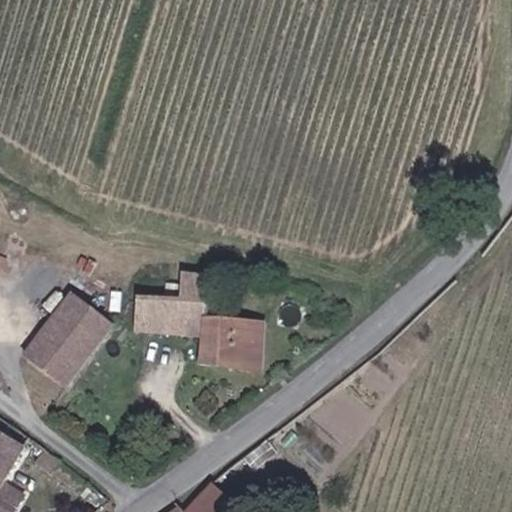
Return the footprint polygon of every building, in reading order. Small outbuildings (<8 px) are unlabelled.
[(26,357),(66,387),(114,322),(75,293),(26,357)] [(204,340),(205,321),(207,306),(140,300),(137,334),(204,340)] [(205,321),(204,340),(203,365),(262,373),(265,326),(205,321)] [(0,428),(10,413),(0,405),(0,428)] [(44,437),(10,413),(0,428),(0,503),(13,511),(20,511),(40,485),(18,474),(44,437)] [(121,493),(59,448),(51,459),(112,504),(121,493)] [(183,511),(179,508),(172,511),(226,511),(234,505),(212,484),(187,511),(183,511)]
